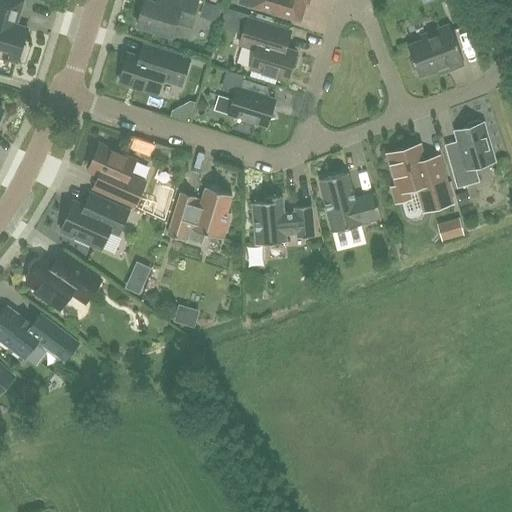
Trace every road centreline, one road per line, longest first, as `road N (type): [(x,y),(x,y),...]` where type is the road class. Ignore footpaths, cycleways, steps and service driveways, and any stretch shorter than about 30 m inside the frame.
road 1 (residential): [(402,115),(368,16),(350,10),(334,25),(296,152)]
road 2 (residential): [(63,96),(260,157),(296,152)]
road 3 (residential): [(0,219),(63,96)]
road 4 (residential): [(511,58),(481,88),(402,115)]
